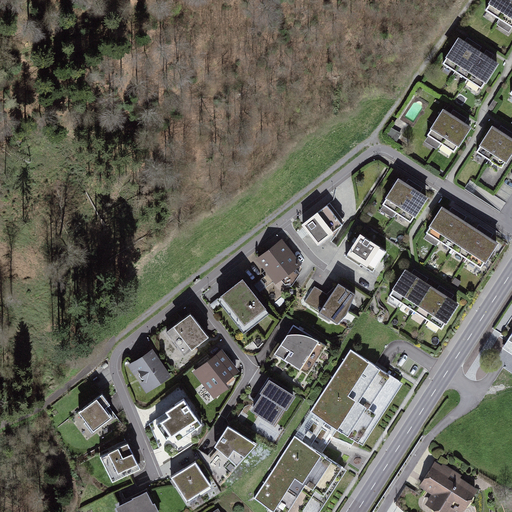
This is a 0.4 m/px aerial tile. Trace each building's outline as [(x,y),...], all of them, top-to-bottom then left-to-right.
[(511,0),(490,0),(484,9),(511,27),(511,0)] [(458,37),(441,63),(483,90),(499,64),(458,37)] [(472,127),(443,109),(426,135),(455,153),(472,127)] [(511,155),(511,138),(492,126),(475,152),(503,169),(511,155)] [(381,204),(411,224),(428,197),(398,178),(381,204)] [(301,225),(318,246),(334,233),(334,232),(343,225),(327,205),(301,225)] [(442,206),(425,232),(482,269),(499,243),(442,206)] [(360,234),(345,257),(360,267),(361,265),(373,273),(387,251),(360,234)] [(282,239),(256,260),(275,285),(302,264),(282,239)] [(405,269),(388,295),(442,330),(460,304),(405,269)] [(243,280),(216,300),(244,335),(270,314),(243,280)] [(319,313),(337,324),(346,315),(355,294),(339,283),(335,288),(319,312),(319,313)] [(304,302),(319,312),(335,288),(334,288),(327,294),(314,286),(304,302)] [(209,337),(191,314),(166,333),(184,356),(209,337)] [(293,324),(274,354),(288,363),(289,362),(308,374),(326,347),(319,342),(319,341),(293,324)] [(511,333),(503,348),(511,353),(511,333)] [(152,348),(127,366),(146,394),(172,377),(152,348)] [(222,348),(192,372),(214,400),(230,387),(226,382),(240,371),(222,348)] [(351,349),(310,413),(337,430),(363,447),(404,384),(351,349)] [(261,395),(250,412),(273,427),(285,409),(287,411),(296,396),(269,379),(259,394),(261,395)] [(78,413),(94,433),(113,418),(106,408),(110,405),(103,394),(78,413)] [(156,425),(166,440),(173,434),(178,441),(202,425),(184,399),(165,412),(168,417),(156,425)] [(337,430),(310,413),(295,436),(322,454),(337,430)] [(258,445),(228,426),(214,447),(237,467),(258,445)] [(254,499),(274,511),(320,511),(347,470),(322,454),(295,436),(254,499)] [(128,443),(100,457),(112,483),(141,469),(128,443)] [(195,462),(171,478),(187,502),(211,486),(195,462)] [(441,466),(435,462),(418,487),(430,495),(424,505),(435,511),(456,511),(457,511),(463,511),(478,490),(460,478),(461,475),(443,464),(441,466)] [(133,500),(116,508),(118,511),(159,511),(155,503),(153,504),(147,491),(132,499),(133,500)]
